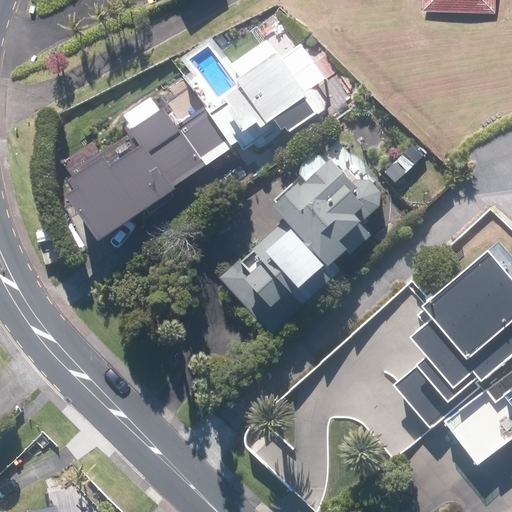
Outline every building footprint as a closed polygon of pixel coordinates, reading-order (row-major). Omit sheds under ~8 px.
[(491,0),(420,0),(420,11),(491,13),(491,0)] [(221,105),(206,116),(226,146),(233,141),(240,151),(250,144),(255,150),(264,144),(261,140),(279,128),(283,134),(321,109),(322,104),(311,87),(320,81),(296,45),(275,59),(263,42),(229,66),(235,76),(229,80),(234,86),(217,98),(221,105)] [(156,97),(121,121),(139,146),(103,170),(132,213),(228,149),(226,146),(206,116),(200,107),(174,125),(156,97)] [(470,158),(462,142),(440,154),(448,169),(470,158)] [(304,302),(301,299),(332,271),(324,263),(340,248),(346,253),(366,234),(357,224),(375,207),(375,193),(363,181),(351,180),(346,185),(321,159),(298,182),(294,179),(264,207),(277,221),(216,279),(270,334),(304,302)] [(419,357),(409,366),(411,368),(389,387),(426,431),(438,421),(478,387),(473,381),(511,348),(511,264),(492,241),(413,306),(425,320),(403,338),(419,357)] [(511,384),(490,403),(478,387),(438,421),(476,466),(510,437),(511,439),(511,384)]
